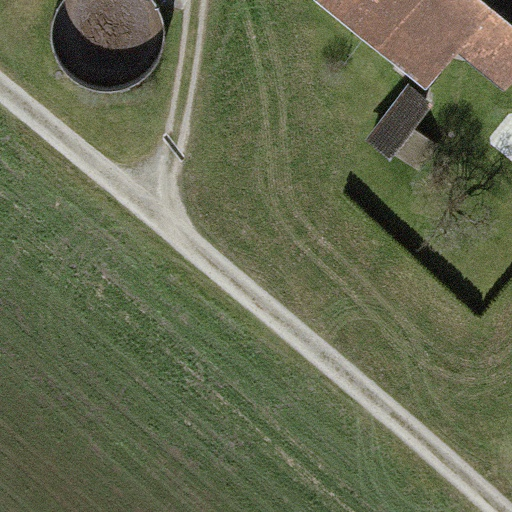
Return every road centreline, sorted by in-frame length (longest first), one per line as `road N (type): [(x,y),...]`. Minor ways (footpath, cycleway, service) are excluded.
road 1 (track): [(497,511),(0,85)]
road 2 (track): [(156,213),(204,0)]
